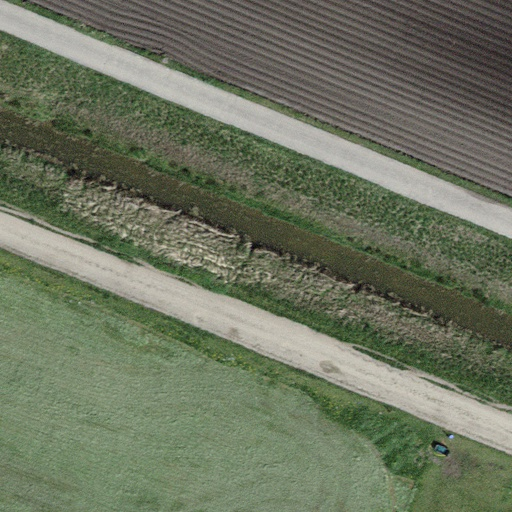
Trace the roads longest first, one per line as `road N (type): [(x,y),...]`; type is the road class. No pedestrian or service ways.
road 1 (track): [(0,16),(511,227)]
road 2 (track): [(0,234),(511,442)]
